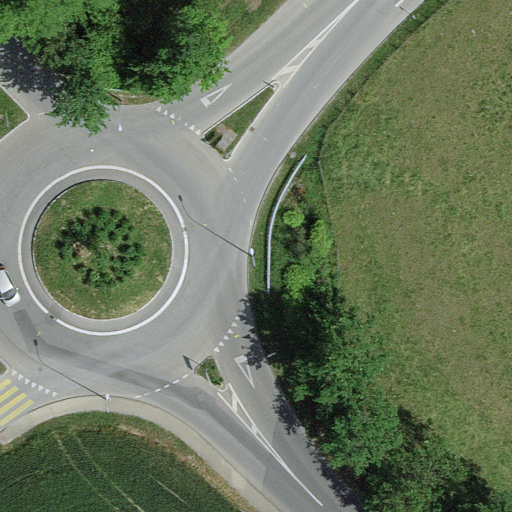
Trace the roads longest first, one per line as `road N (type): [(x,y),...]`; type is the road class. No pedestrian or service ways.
road 1 (tertiary): [(186,161),(362,0)]
road 2 (unclassified): [(188,333),(236,403),(335,511)]
road 3 (tertiary): [(188,333),(219,283),(224,239),(212,196),(186,161)]
road 4 (tertiary): [(27,331),(79,361),(116,364),(148,358),(188,333)]
road 5 (tertiary): [(92,133),(38,155),(0,211)]
road 6 (tertiary): [(92,133),(0,50)]
